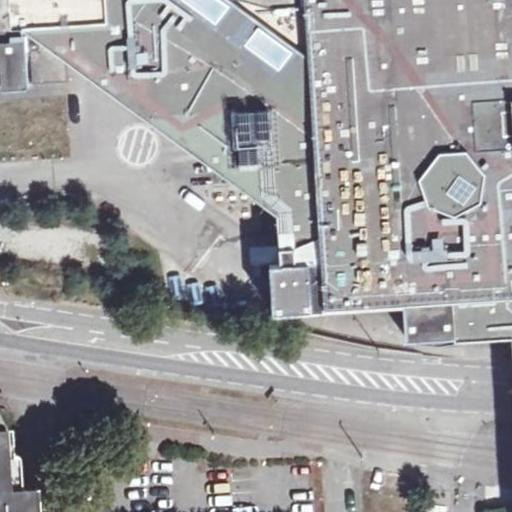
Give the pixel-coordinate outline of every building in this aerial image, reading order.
[(511,0),(0,0),(0,23),(25,22),(279,206),(285,309),(403,300),(406,336),(454,333),(511,328),(511,0)] [(29,34),(32,82),(68,80),(65,32),(29,34)] [(28,83),(25,35),(0,36),(0,68),(1,85),(28,83)] [(0,253),(82,269),(87,239),(0,222),(0,253)] [(0,511),(25,511),(24,493),(0,494),(0,511)]
